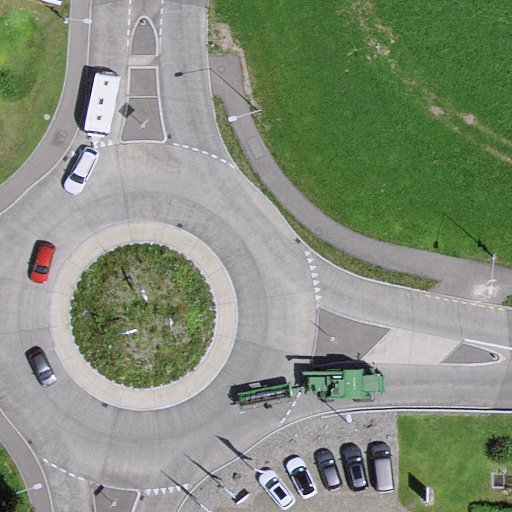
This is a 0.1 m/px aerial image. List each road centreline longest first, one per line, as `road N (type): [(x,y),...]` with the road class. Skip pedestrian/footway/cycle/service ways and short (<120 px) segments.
road 1 (secondary): [(241,404),(302,388),(511,363)]
road 2 (secondary): [(511,348),(318,283),(266,255)]
road 3 (secondary): [(210,195),(159,0)]
road 4 (secondary): [(141,0),(84,192)]
road 5 (secondary): [(241,404),(276,334),(277,294),(266,255)]
road 6 (secondary): [(56,412),(114,442),(180,441)]
road 7 (secondary): [(210,195),(147,178),(84,192)]
